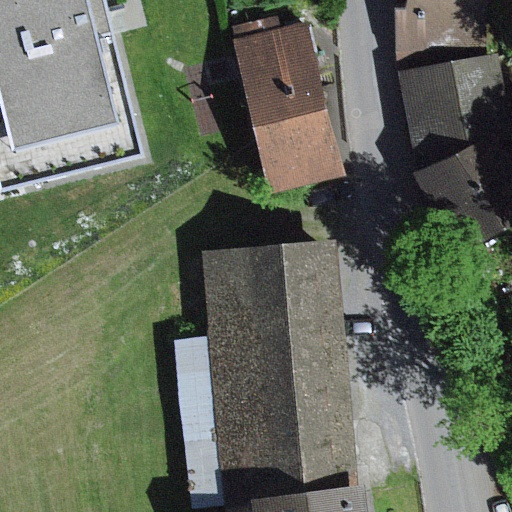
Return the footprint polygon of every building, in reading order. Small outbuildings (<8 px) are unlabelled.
[(113,0),(0,0),(0,206),(155,168),(113,0)] [(489,0),(405,0),(403,13),(393,13),(396,74),(486,57),(485,15),(489,0)] [(307,25),(231,44),(269,198),(345,180),(307,25)] [(487,58),(397,76),(416,176),(498,135),(509,130),(497,56),(487,58)] [(511,155),(498,135),(416,176),(410,179),(460,263),(511,232),(511,155)] [(335,246),(201,255),(209,340),(224,510),(224,511),(247,511),(246,507),(355,492),(335,246)] [(211,511),(224,510),(209,340),(172,344),(188,511),(211,511)] [(355,492),(246,507),(247,511),(362,511),(360,491),(355,492)]
